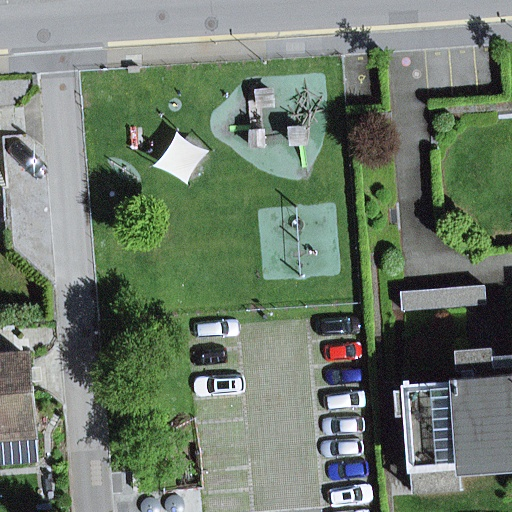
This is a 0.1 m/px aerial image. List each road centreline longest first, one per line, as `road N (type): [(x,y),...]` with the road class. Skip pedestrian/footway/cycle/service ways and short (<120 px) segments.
road 1 (residential): [(101,511),(62,21)]
road 2 (residential): [(479,0),(62,21)]
